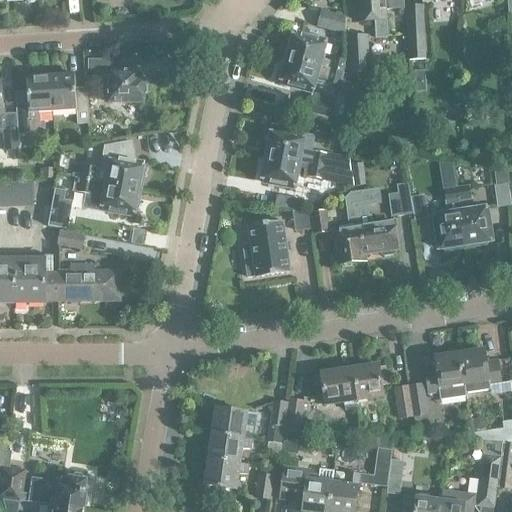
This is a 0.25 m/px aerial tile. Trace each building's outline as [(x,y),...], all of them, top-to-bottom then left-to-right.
[(375,39),(387,38),(385,10),(404,9),(403,0),(356,0),(358,22),(374,21),(375,39)] [(425,60),(422,6),(406,7),(409,61),(425,60)] [(345,18),(321,12),(317,27),(345,35),(345,18)] [(346,61),(332,57),(330,63),(323,61),(324,56),(322,55),(325,42),(293,33),(293,36),(289,38),(288,44),(290,48),(287,59),(342,74),(346,61)] [(349,74),(369,73),(367,37),(347,38),(349,74)] [(280,84),(311,93),(315,80),(325,83),(325,84),(339,87),(342,74),(287,59),(284,70),(280,72),(279,78),(280,82),(280,84)] [(102,61),(88,61),(88,72),(108,72),(108,102),(143,102),(143,96),(146,94),(146,88),(143,86),(143,79),(144,79),(144,71),(112,71),(112,60),(102,60),(102,61)] [(75,98),(73,76),(49,78),(52,113),(76,111),(77,126),(89,125),(87,97),(75,98)] [(27,107),(15,108),(17,136),(29,135),(28,120),(39,119),(38,113),(52,113),(49,78),(25,79),(27,107)] [(470,85),(460,88),(466,104),(475,101),(470,85)] [(329,118),(332,106),(309,100),(306,112),(329,118)] [(15,115),(3,116),(4,130),(3,130),(3,131),(4,151),(17,150),(16,129),(15,115)] [(266,157),(309,165),(311,152),(313,139),(303,137),(271,131),(271,134),(268,136),(266,142),(268,146),(266,157)] [(81,180),(138,191),(140,179),(143,177),(145,170),(142,167),(143,164),(132,162),(130,154),(133,154),(131,143),(104,148),(100,170),(83,166),(81,180)] [(311,152),(309,165),(350,173),(349,165),(348,159),(311,152)] [(303,177),(307,178),(309,165),(266,157),(264,168),(261,170),(260,177),(262,180),(261,183),(294,189),(296,176),(299,176),(300,169),(305,170),(303,177)] [(363,163),(349,165),(350,173),(352,186),(352,187),(365,186),(363,163)] [(352,186),(350,173),(309,165),(307,178),(352,186)] [(43,169),(42,179),(53,180),(53,170),(43,169)] [(138,191),(81,180),(75,179),(73,192),(103,198),(101,211),(133,217),(134,214),(137,212),(138,205),(136,202),(138,191)] [(19,206),(19,184),(6,184),(7,207),(19,206)] [(32,206),(31,184),(19,184),(19,206),(32,206)] [(494,186),(497,207),(509,206),(506,184),(494,186)] [(487,243),(491,242),(486,209),(473,211),(469,188),(456,190),(464,246),(476,244),(479,247),(485,246),(487,243)] [(452,251),(454,248),(464,246),(456,190),(443,192),(447,214),(434,216),(439,250),(442,250),(445,252),(452,251)] [(395,250),(397,250),(393,222),(370,226),(369,219),(367,219),(366,208),(379,207),(377,192),(355,195),(363,254),(364,254),(380,252),(380,254),(384,257),(392,256),(395,252),(395,250)] [(409,192),(388,195),(391,217),(412,214),(410,198),(409,192)] [(352,263),(365,262),(364,254),(363,254),(355,195),(342,197),(346,229),(333,231),(338,265),(341,265),(343,268),(351,267),(352,263)] [(423,196),(410,198),(412,214),(413,221),(426,219),(423,196)] [(312,213),(315,234),(328,232),(325,211),(312,213)] [(311,214),(293,212),(296,231),(313,229),(311,214)] [(97,236),(99,224),(75,219),(72,232),(97,236)] [(282,222),(248,227),(253,260),(245,262),(247,278),(255,277),(255,278),(290,273),(282,222)] [(81,250),(84,237),(58,232),(55,245),(81,250)] [(45,304),(45,283),(52,283),(52,258),(43,258),(43,264),(15,264),(15,298),(26,298),(26,304),(45,304)] [(0,263),(0,304),(15,304),(15,298),(15,264),(0,263)] [(70,273),(58,273),(58,301),(110,301),(110,293),(117,293),(117,273),(94,273),(94,266),(70,266),(70,273)] [(486,363),(484,351),(458,355),(465,394),(489,390),(489,386),(501,384),(497,361),(486,363)] [(424,372),(428,395),(440,393),(441,399),(465,396),(465,394),(458,355),(434,358),(436,370),(424,372)] [(357,401),(383,397),(381,386),(387,386),(384,367),(378,368),(378,366),(353,370),(357,401)] [(325,406),(343,403),(357,401),(353,370),(321,376),(315,377),(318,398),(324,397),(325,406)] [(409,387),(411,402),(413,417),(427,415),(422,385),(409,387)] [(413,417),(411,402),(409,387),(395,389),(400,419),(413,417)] [(303,402),(289,400),(285,432),(299,434),(303,402)] [(270,425),(283,427),(287,404),(273,402),(270,425)] [(215,408),(211,435),(243,440),(245,425),(255,425),(256,415),(247,414),(247,413),(215,408)] [(502,429),(471,434),(472,440),(479,441),(501,443),(504,443),(502,429)] [(211,435),(207,460),(240,465),(242,450),(251,450),(252,441),(243,440),(211,435)] [(440,500),(438,511),(472,511),(474,505),(493,508),(496,487),(499,457),(500,457),(501,443),(479,441),(484,455),(480,480),(484,481),(482,496),(441,490),(440,500)] [(265,452),(279,455),(280,445),(266,443),(265,452)] [(510,489),(511,475),(511,443),(504,443),(501,443),(500,457),(499,457),(496,487),(510,489)] [(329,511),(354,511),(357,487),(357,483),(385,487),(390,452),(378,450),(374,477),(347,474),(345,486),(333,484),(329,511)] [(207,460),(203,486),(236,490),(238,476),(247,476),(249,466),(240,465),(207,460)] [(403,462),(390,461),(386,494),(399,496),(403,462)] [(0,498),(21,502),(25,472),(2,468),(0,484),(0,498)] [(259,475),(256,498),(269,500),(272,477),(271,477),(272,470),(260,468),(259,475)] [(334,472),(320,470),(319,478),(302,476),(303,472),(283,470),(280,497),(303,501),(302,511),(301,511),(329,511),(333,484),(334,472)] [(22,494),(21,502),(50,506),(50,507),(83,511),(84,508),(86,506),(87,499),(85,497),(85,494),(85,493),(85,491),(84,491),(86,478),(84,478),(81,475),(75,474),(72,476),(70,476),(68,484),(53,481),(53,483),(32,480),(30,495),(22,494)] [(438,511),(440,500),(404,495),(401,511),(438,511)]
